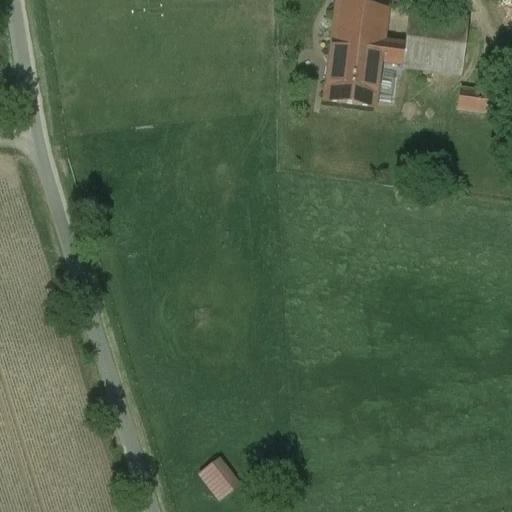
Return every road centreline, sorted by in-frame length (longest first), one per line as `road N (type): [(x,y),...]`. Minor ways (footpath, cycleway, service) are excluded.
road 1 (unclassified): [(151,511),(37,135)]
road 2 (unclassified): [(18,0),(37,135)]
